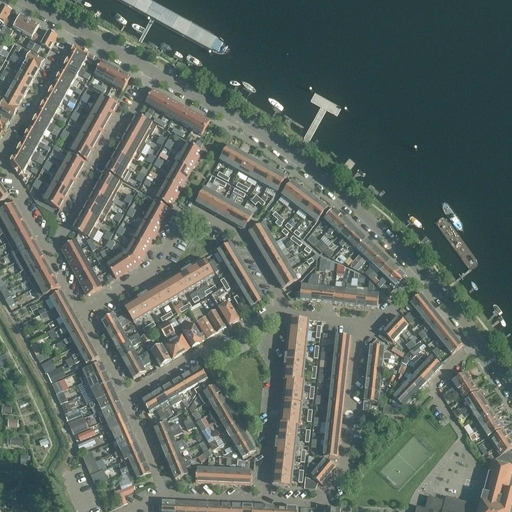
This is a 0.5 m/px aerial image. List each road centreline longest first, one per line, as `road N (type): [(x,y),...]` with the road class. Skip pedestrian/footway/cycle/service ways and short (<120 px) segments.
road 1 (residential): [(422,273),(331,186),(155,74)]
road 2 (residential): [(266,501),(316,503),(338,475),(355,340),(376,320)]
road 3 (residential): [(49,259),(111,130),(126,123),(155,74)]
road 4 (residential): [(81,314),(158,265),(189,214),(244,239)]
road 5 (residential): [(477,342),(432,390),(460,444),(410,511)]
road 6 (residential): [(266,501),(163,494),(126,397)]
road 7 (residential): [(266,501),(284,311)]
road 8 (residential): [(126,397),(284,311)]
road 9 (residential): [(0,151),(14,125),(31,115),(77,30)]
